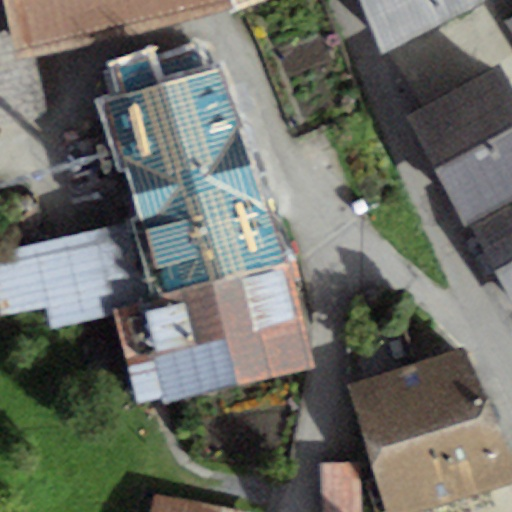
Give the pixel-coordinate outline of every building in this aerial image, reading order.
[(2,0),(0,0),(0,127),(48,117),(35,57),(16,61),(2,0)] [(2,0),(16,61),(35,57),(233,9),(230,0),(2,0)] [(230,0),(233,9),(256,0),(230,0)] [(361,0),(384,53),(482,10),(477,0),(361,0)] [(116,99),(109,101),(143,219),(161,293),(287,261),(218,69),(199,76),(191,50),(126,69),(114,94),(116,99)] [(511,85),(500,63),(406,114),(466,225),(511,199),(511,85)] [(511,207),(469,231),(511,309),(511,207)] [(143,219),(0,251),(0,313),(1,317),(45,309),(51,331),(116,315),(138,405),(314,369),(287,261),(161,293),(143,219)] [(511,454),(462,348),(347,387),(386,511),(420,511),(511,482),(511,454)] [(360,511),(359,464),(321,466),(323,511),(360,511)] [(239,511),(155,496),(152,511),(239,511)]
